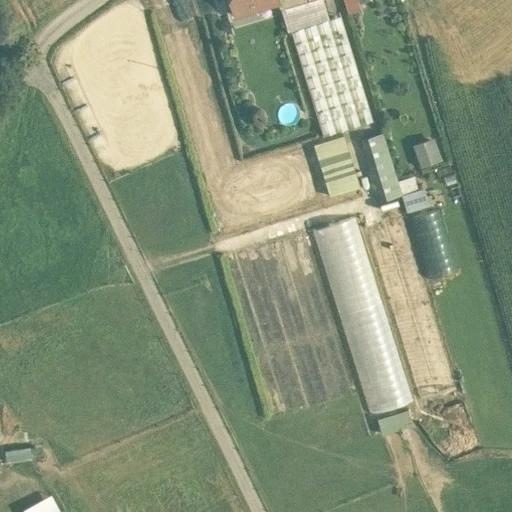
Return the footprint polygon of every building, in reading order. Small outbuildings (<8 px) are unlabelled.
[(229,0),(233,13),(275,0),(229,0)] [(358,0),(344,0),(349,14),(362,10),(358,0)] [(232,16),(234,24),(257,17),(255,9),(232,16)] [(340,14),(290,30),(322,134),(372,119),(340,14)] [(203,26),(163,37),(204,176),(243,165),(203,26)] [(312,142),(329,193),(359,183),(342,132),(312,142)] [(401,194),(381,132),(361,138),(380,200),(401,194)] [(433,134),(410,142),(418,165),(441,157),(433,134)] [(304,152),(210,181),(224,226),(318,197),(304,152)] [(439,208),(409,218),(427,278),(457,269),(439,208)] [(402,219),(366,230),(419,396),(455,386),(402,219)] [(355,220),(316,233),(377,415),(416,402),(355,220)] [(449,292),(434,297),(457,369),(471,364),(472,366),(490,360),(467,288),(450,293),(449,292)] [(376,417),(381,431),(411,421),(406,406),(376,417)] [(40,442),(28,442),(27,431),(1,432),(3,457),(41,455),(40,442)] [(23,504),(26,511),(60,511),(52,492),(23,504)]
